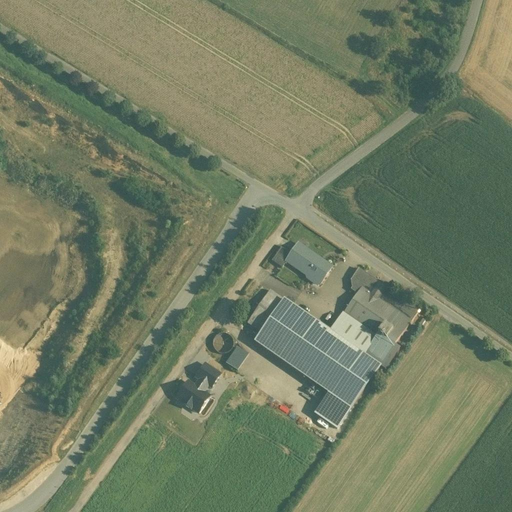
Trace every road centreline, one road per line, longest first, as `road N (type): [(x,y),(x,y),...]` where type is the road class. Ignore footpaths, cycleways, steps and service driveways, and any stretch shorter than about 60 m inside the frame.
road 1 (track): [(297,209),(73,511)]
road 2 (unclassified): [(297,209),(0,29)]
road 3 (unclassified): [(477,0),(457,60),(434,95),(320,181),(297,209)]
road 4 (unclassified): [(511,356),(297,209)]
